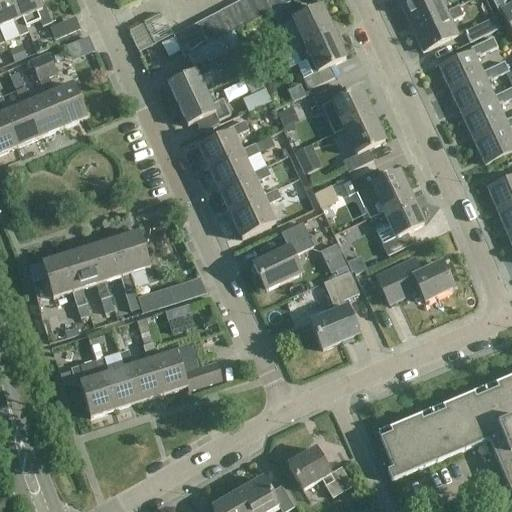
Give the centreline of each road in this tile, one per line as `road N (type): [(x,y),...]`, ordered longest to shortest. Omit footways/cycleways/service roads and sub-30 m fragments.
road 1 (residential): [(285,412),(94,0)]
road 2 (residential): [(505,318),(361,0)]
road 3 (residential): [(285,412),(505,318)]
road 4 (residential): [(111,511),(285,412)]
